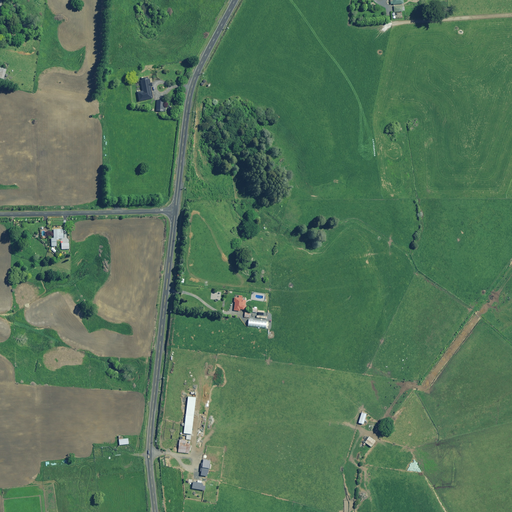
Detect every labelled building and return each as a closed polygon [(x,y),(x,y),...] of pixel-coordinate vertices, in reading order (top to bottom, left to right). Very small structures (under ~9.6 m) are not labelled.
[(153,98),(149,80),(141,81),(142,86),(141,86),(142,91),(137,92),(139,101),(153,98)] [(164,101),(156,100),(156,111),(165,112),(166,107),(163,107),(164,101)] [(63,239),(63,229),(53,229),(53,238),(51,238),(51,246),(56,246),(56,240),(58,240),(58,239),(63,239)] [(246,301),(242,300),(243,298),(243,296),(238,295),(238,298),(234,297),(234,302),(235,302),(234,311),(240,311),(240,309),(243,310),(244,309),(245,309),(246,301)] [(248,326),(257,327),(257,328),(260,328),(260,327),(260,321),(249,320),(248,326)] [(196,398),(188,397),(186,414),(194,414),(196,398)] [(184,424),(184,423),(183,423),(182,423),(182,424),(181,424),(181,425),(182,426),(183,426),(184,426),(183,434),(192,435),(193,417),(185,417),(184,417),(184,420),(185,420),(184,424)] [(375,441),(369,437),(365,443),(371,447),(375,441)] [(177,445),(179,445),(178,452),(189,453),(190,444),(186,443),(186,440),(179,440),(178,439),(177,445)] [(207,485),(205,485),(205,481),(197,480),(197,483),(193,482),(192,489),(204,491),(204,490),(207,491),(207,485)]
